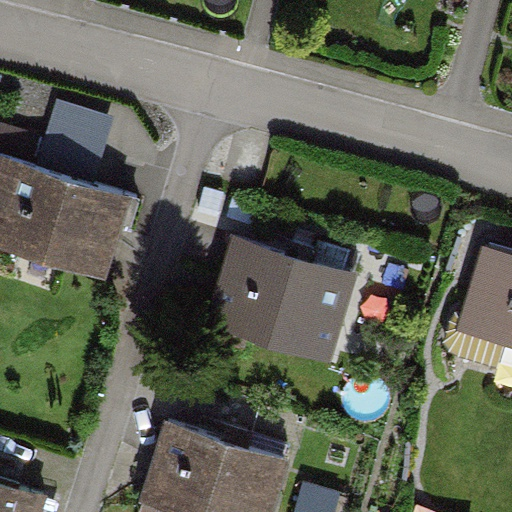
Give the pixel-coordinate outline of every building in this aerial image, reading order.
[(130,193),(0,155),(0,239),(107,271),(130,193)] [(347,272),(232,238),(208,317),(323,352),(347,272)] [(511,254),(477,244),(455,320),(511,336),(511,254)] [(268,511),(278,480),(168,447),(148,511),(268,511)] [(23,511),(31,487),(0,477),(0,511),(23,511)]
